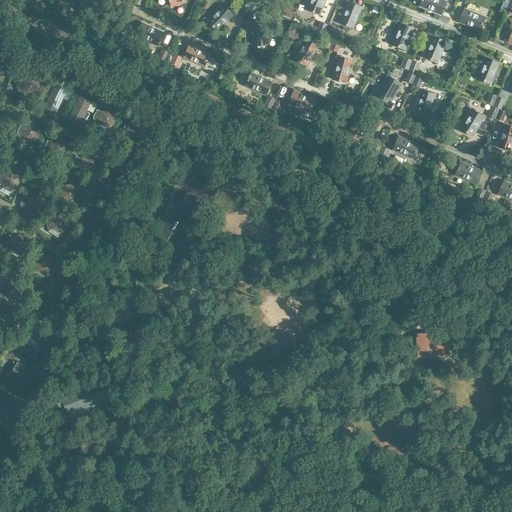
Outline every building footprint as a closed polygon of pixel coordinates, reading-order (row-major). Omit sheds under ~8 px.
[(99,19),(105,6),(90,0),(82,0),(78,10),(99,19)] [(320,15),(325,0),(310,0),(307,10),(320,15)] [(441,15),(446,2),(441,0),(422,0),(420,6),(441,15)] [(246,14),(250,5),(242,1),(238,11),(246,14)] [(353,29),(362,8),(349,2),(340,23),(353,29)] [(62,16),(67,6),(59,3),(55,12),(62,16)] [(218,31),(233,15),(223,5),(207,22),(218,31)] [(250,5),(246,14),(254,18),(258,8),(250,5)] [(75,10),(67,7),(63,16),(70,19),(75,10)] [(480,31),(486,18),(465,9),(459,22),(480,31)] [(328,25),(320,22),(316,31),(324,34),(328,25)] [(157,46),(163,33),(142,23),(136,36),(157,46)] [(269,45),(269,23),(254,24),(254,45),(257,45),(257,46),(265,46),(265,45),(269,45)] [(405,50),(414,29),(401,23),(392,45),(405,50)] [(336,28),(328,25),(324,35),(332,38),(336,28)] [(322,46),(329,49),(334,40),(326,36),(322,46)] [(437,63),(446,42),(433,36),(424,58),(437,63)] [(306,67),(318,47),(306,40),(294,59),(306,67)] [(334,40),(330,49),(337,53),(342,43),(334,40)] [(184,58),(204,67),(210,55),(190,45),(184,58)] [(170,52),(162,49),(158,59),(166,61),(170,52)] [(182,58),(174,54),(170,64),(178,67),(182,58)] [(401,68),(408,71),(412,60),(404,57),(401,68)] [(346,83),(352,61),(338,58),(332,80),(346,83)] [(491,84),(499,63),(486,58),(478,79),(491,84)] [(0,76),(6,74),(9,68),(6,62),(0,60),(0,59),(0,76)] [(412,61),(409,71),(417,73),(420,63),(412,61)] [(404,81),(412,85),(416,74),(409,71),(404,81)] [(272,83),(251,73),(245,86),(266,96),(272,83)] [(413,85),(420,88),(424,78),(417,75),(413,85)] [(391,102),(402,84),(388,76),(378,94),(381,96),(380,98),(387,102),(388,100),(391,102)] [(17,85),(20,96),(25,92),(31,95),(37,93),(40,87),(38,81),(32,78),(25,80),(21,78),(17,85)] [(68,89),(58,84),(48,103),(58,107),(62,98),(63,99),(68,89)] [(310,113),(315,100),(294,91),(289,104),(310,113)] [(429,116),(435,94),(422,91),(416,113),(429,116)] [(494,106),(498,96),(490,93),(486,103),(494,106)] [(92,101),(82,96),(73,114),(82,119),(86,110),(87,110),(92,101)] [(271,109),(276,99),(268,96),(264,105),(271,109)] [(498,96),(494,106),(501,110),(505,99),(498,96)] [(276,99),(271,109),(272,109),(271,112),(277,115),(278,112),(279,113),(284,103),(276,99)] [(487,116),(495,119),(499,109),(492,106),(487,116)] [(114,113),(108,110),(102,112),(97,110),(93,117),(97,128),(101,124),(107,127),(113,125),(116,119),(114,113)] [(473,137),(484,117),(472,110),(461,129),(473,137)] [(495,120),(503,123),(507,113),(500,110),(495,120)] [(0,128),(5,128),(10,124),(10,117),(5,112),(0,112),(0,128)] [(371,140),(377,127),(356,118),(350,131),(371,140)] [(135,140),(141,138),(144,133),(143,126),(137,123),(131,124),(128,122),(123,129),(125,139),(129,136),(135,140)] [(20,125),(17,133),(22,143),(26,139),(32,141),(38,138),(40,132),(38,126),(31,124),(25,127),(20,125)] [(511,151),(511,149),(511,127),(504,125),(498,147),(511,151)] [(414,159),(420,147),(399,137),(393,150),(414,159)] [(53,142),(48,140),(45,149),(49,159),(53,155),(59,157),(65,154),(68,148),(65,142),(59,140),(53,142)] [(370,152),(378,156),(382,146),(374,143),(370,152)] [(378,156),(385,159),(390,150),(382,147),(378,156)] [(132,170),(135,165),(133,158),(128,155),(121,157),(117,154),(112,162),(115,172),(120,169),(126,172),(132,170)] [(81,159),(77,156),(72,163),(74,174),(79,171),(85,174),(91,173),(95,167),(93,161),(88,157),(81,159)] [(391,165),(393,166),(401,169),(403,163),(394,160),(391,165)] [(477,185),(482,172),(461,163),(456,175),(477,185)] [(5,176),(1,173),(0,174),(0,191),(4,188),(10,191),(16,189),(19,184),(18,177),(12,174),(5,176)] [(511,200),(511,185),(504,182),(499,195),(511,200)] [(75,200),(79,194),(77,188),(72,185),(65,186),(61,183),(56,191),(59,201),(63,198),(69,201),(75,200)] [(121,193),(119,186),(114,183),(107,185),(103,183),(99,191),(102,201),(106,197),(112,200),(118,198),(121,193)] [(475,198),(482,201),(486,191),(479,188),(475,198)] [(176,189),(156,236),(171,242),(178,225),(186,228),(198,198),(176,189)] [(487,191),(483,201),(490,204),(494,195),(487,191)] [(21,205),(24,215),(29,211),(35,214),(41,212),(44,206),(41,199),(35,197),(29,199),(24,197),(21,205)] [(99,212),(93,215),(89,212),(85,220),(89,231),(93,226),(99,229),(105,227),(108,221),(105,215),(99,212)] [(56,217),(51,214),(46,221),(49,232),(53,229),(59,232),(65,231),(69,225),(68,219),(62,215),(56,217)] [(26,238),(20,235),(14,237),(9,235),(5,243),(8,253),(13,249),(18,252),(25,250),(28,245),(26,238)] [(76,260),(80,256),(86,258),(92,256),(94,250),(92,244),(86,241),(79,244),(75,242),(71,250),(76,260)] [(39,258),(34,255),(31,263),(34,274),(39,270),(45,272),(51,270),(53,264),(51,258),(45,255),(39,258)] [(62,289),(66,285),(73,288),(79,285),(81,279),(79,273),(73,270),(67,273),(62,271),(58,279),(62,289)] [(0,314),(12,315),(13,294),(0,294),(0,314)] [(376,311),(393,325),(407,311),(391,296),(376,311)] [(48,317),(52,313),(58,316),(64,313),(67,307),(64,301),(58,299),(52,301),(47,299),(44,307),(48,317)] [(27,336),(44,347),(52,334),(35,323),(27,336)] [(449,332),(416,334),(417,356),(427,356),(426,348),(440,347),(440,355),(451,354),(449,332)] [(331,342),(323,346),(326,353),(335,349),(331,342)] [(28,387),(36,374),(17,362),(9,375),(11,376),(8,380),(21,388),(23,384),(28,387)] [(73,392),(55,399),(59,409),(65,407),(70,421),(93,412),(91,408),(113,399),(109,390),(103,392),(99,382),(84,387),(82,383),(71,387),(73,392)] [(0,406),(14,418),(23,407),(8,394),(0,403),(0,406)] [(86,428),(80,430),(88,451),(83,453),(85,458),(103,452),(92,425),(86,427),(86,428)] [(0,443),(5,447),(13,434),(0,426),(0,443)]
